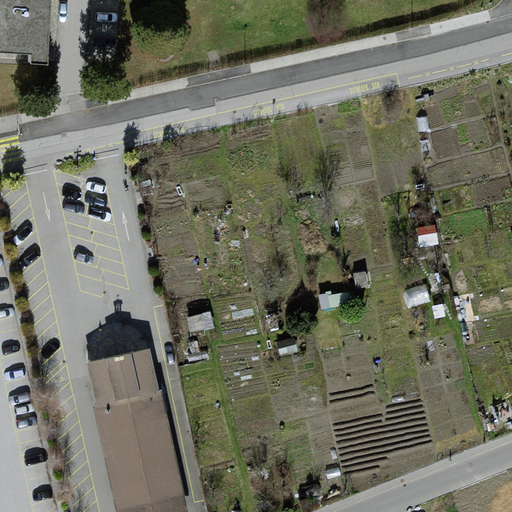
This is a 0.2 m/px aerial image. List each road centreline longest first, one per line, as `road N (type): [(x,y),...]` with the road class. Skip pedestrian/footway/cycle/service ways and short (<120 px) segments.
road 1 (residential): [(511,31),(0,152)]
road 2 (residential): [(364,511),(511,455)]
